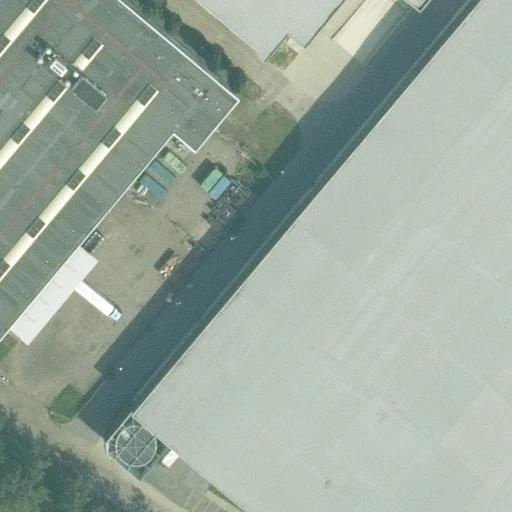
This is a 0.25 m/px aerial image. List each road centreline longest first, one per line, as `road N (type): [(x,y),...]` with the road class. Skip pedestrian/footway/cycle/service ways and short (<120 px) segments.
road 1 (unknown): [(62,450),(126,395),(331,137)]
road 2 (unknown): [(331,137),(160,0)]
road 3 (unclassified): [(160,511),(0,410)]
road 4 (unknown): [(331,137),(450,0)]
